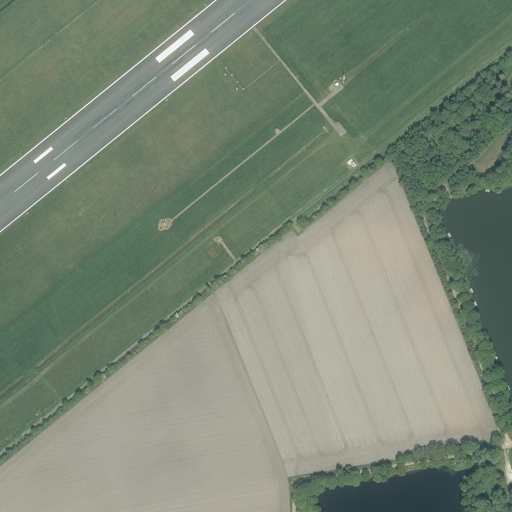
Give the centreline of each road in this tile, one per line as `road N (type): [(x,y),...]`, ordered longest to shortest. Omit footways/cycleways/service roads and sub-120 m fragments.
road 1 (track): [(508,446),(420,208),(444,189)]
road 2 (track): [(295,492),(300,480),(508,446)]
